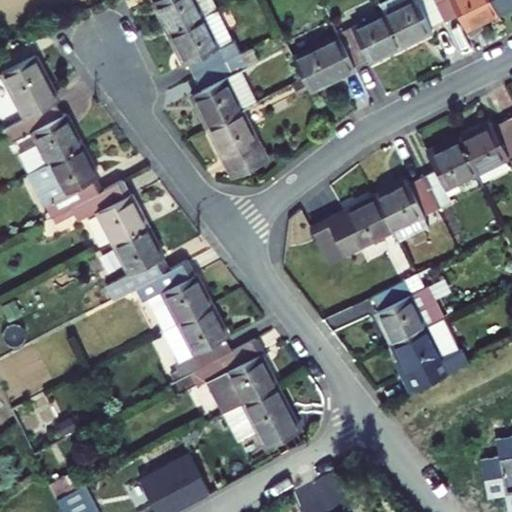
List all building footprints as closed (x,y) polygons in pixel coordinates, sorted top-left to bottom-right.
[(210,0),(152,0),(168,31),(215,9),(210,0)] [(444,20),(434,0),(383,0),(380,2),(383,10),(401,44),(432,29),(431,26),(444,20)] [(491,0),(434,0),(444,20),(458,13),(466,28),(497,13),(491,0)] [(511,0),(491,0),(497,13),(511,4),(511,0)] [(215,9),(168,31),(182,63),(186,61),(192,75),(237,54),(215,9)] [(383,10),(339,33),(356,67),(401,44),(383,10)] [(307,91),(356,67),(339,33),(290,56),(302,79),(307,91)] [(237,54),(192,75),(199,89),(190,93),(205,125),(241,108),(255,100),(240,68),(247,65),(242,51),(237,54)] [(1,72),(25,117),(55,101),(58,99),(35,54),(1,72)] [(63,114),(55,101),(25,117),(5,127),(11,141),(31,131),(37,142),(48,162),(81,144),(65,113),(63,114)] [(511,107),(497,115),(511,146),(511,107)] [(263,154),(241,108),(205,125),(229,170),(263,154)] [(511,152),(511,146),(497,115),(448,138),(466,174),(511,152)] [(414,174),(431,210),(445,203),(438,188),(466,174),(448,138),(420,152),(428,167),(414,174)] [(28,172),(48,162),(37,142),(18,153),(28,172)] [(98,175),(81,144),(48,162),(28,172),(51,217),(71,207),(102,190),(95,177),(98,175)] [(431,210),(414,174),(368,196),(386,233),(393,247),(427,231),(420,215),(431,210)] [(96,211),(113,242),(146,224),(123,180),(102,190),(71,207),(79,218),(96,211)] [(319,220),(320,222),(336,255),(337,257),(386,233),(368,196),(319,220)] [(322,264),(337,257),(336,255),(320,222),(319,220),(304,227),(322,264)] [(135,287),(168,269),(161,257),(163,256),(146,224),(113,242),(128,274),(106,286),(112,299),(135,287)] [(162,330),(213,303),(196,273),(194,273),(187,261),(168,269),(135,287),(141,300),(146,298),(162,330)] [(408,295),(401,280),(365,298),(388,346),(424,328),(442,319),(426,285),(408,295)] [(186,374),(238,348),(213,303),(162,330),(186,374)] [(442,319),(424,328),(440,361),(460,351),(444,318),(442,319)] [(424,328),(388,346),(412,393),(467,365),(460,351),(440,361),(424,328)] [(256,338),(238,348),(186,374),(192,372),(198,385),(206,382),(223,417),(282,387),(263,356),(265,354),(256,338)] [(282,387),(223,417),(236,441),(257,431),(266,446),(302,428),(282,387)] [(511,439),(496,443),(500,460),(483,463),(491,504),(506,501),(508,511),(509,511),(511,511),(511,439)] [(187,448),(137,474),(156,511),(166,511),(209,490),(187,448)] [(56,499),(62,511),(97,511),(84,486),(56,499)]
